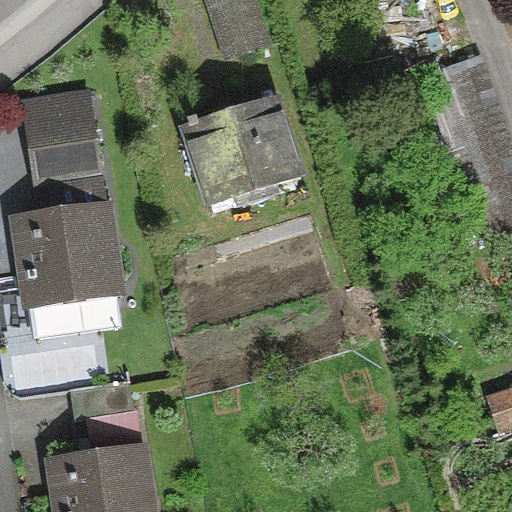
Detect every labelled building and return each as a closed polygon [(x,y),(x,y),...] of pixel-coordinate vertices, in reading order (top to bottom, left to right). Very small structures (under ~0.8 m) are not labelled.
[(204,0),(224,61),(262,49),(245,0),(204,0)] [(294,181),(269,104),(193,129),(191,122),(184,125),(186,131),(183,132),(207,208),(294,181)] [(84,116),(25,125),(34,184),(93,175),(84,116)] [(96,185),(48,192),(53,221),(15,227),(26,302),(111,289),(109,278),(114,274),(112,259),(106,257),(96,185)] [(88,464),(135,457),(125,387),(66,396),(70,426),(82,424),(88,464)] [(511,397),(487,405),(496,430),(511,424),(511,397)] [(142,499),(135,457),(88,464),(51,469),(57,511),(148,511),(147,501),(142,499)]
